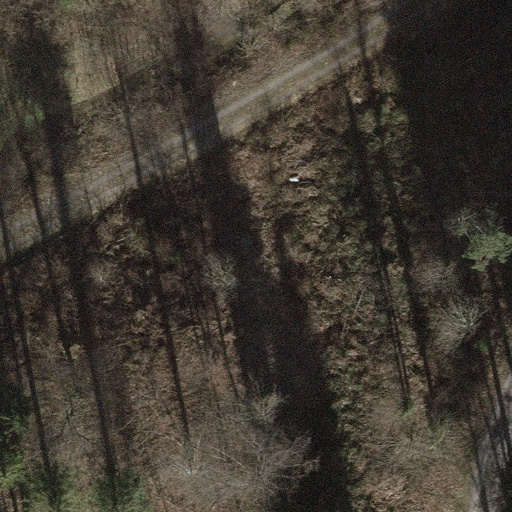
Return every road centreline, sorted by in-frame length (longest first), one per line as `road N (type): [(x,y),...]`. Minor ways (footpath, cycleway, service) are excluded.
road 1 (track): [(423,0),(182,167),(0,269)]
road 2 (track): [(490,511),(496,426),(511,390)]
